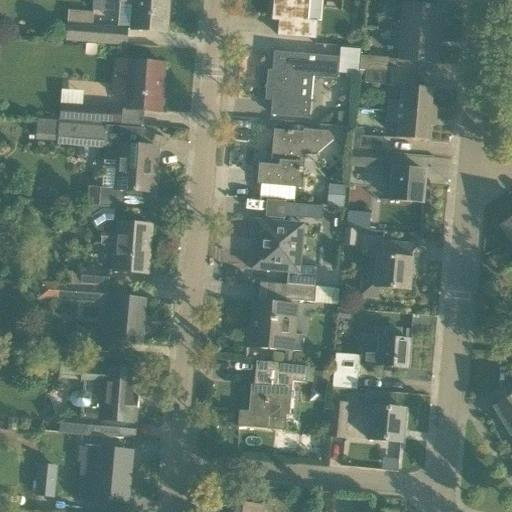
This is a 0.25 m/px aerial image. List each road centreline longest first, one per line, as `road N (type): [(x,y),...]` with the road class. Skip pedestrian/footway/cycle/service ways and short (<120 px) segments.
road 1 (residential): [(179,468),(223,0)]
road 2 (residential): [(438,492),(462,202)]
road 3 (residential): [(438,492),(179,468)]
road 4 (residential): [(462,202),(480,0)]
